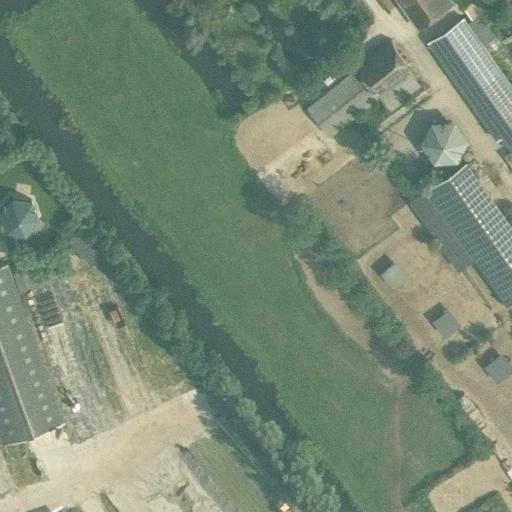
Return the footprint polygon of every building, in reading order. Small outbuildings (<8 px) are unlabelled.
[(399,0),(417,26),(452,1),(450,0),(399,0)] [(511,86),(464,18),(429,43),(497,139),(501,136),(511,152),(511,151),(511,86)] [(411,64),(391,39),(308,108),(330,135),(379,94),(390,108),(420,84),(407,67),(411,64)] [(507,305),(511,301),(511,224),(466,160),(425,188),(507,305)] [(30,199),(12,197),(0,209),(0,214),(5,229),(24,231),(36,217),(30,199)] [(101,255),(78,230),(68,239),(72,244),(67,249),(71,254),(76,249),(90,265),(101,255)] [(0,442),(61,421),(48,384),(5,263),(0,265),(0,442)]
